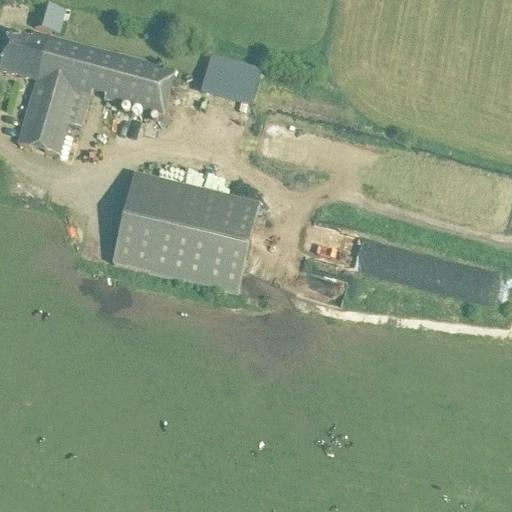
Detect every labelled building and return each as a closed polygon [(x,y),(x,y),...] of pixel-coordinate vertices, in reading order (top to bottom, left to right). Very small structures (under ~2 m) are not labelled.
[(64,15),(41,9),(35,32),(58,39),(64,15)] [(176,75),(34,37),(32,43),(9,37),(0,71),(0,74),(36,85),(18,149),(59,160),(67,130),(80,134),(92,95),(105,98),(104,104),(163,120),(176,75)] [(250,108),(261,71),(212,56),(200,93),(250,108)] [(260,209),(135,179),(111,268),(236,299),(260,209)] [(483,211),(491,212),(490,219),(506,221),(511,183),(511,181),(488,179),(485,199),(483,211)]
